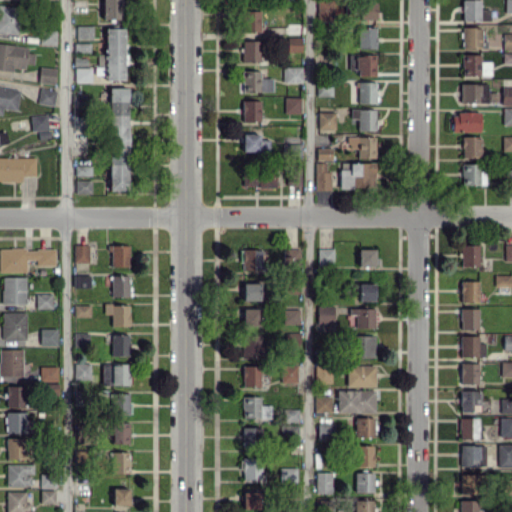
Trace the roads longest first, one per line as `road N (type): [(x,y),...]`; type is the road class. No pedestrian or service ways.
road 1 (tertiary): [(184,0),(186,511)]
road 2 (residential): [(417,0),(416,511)]
road 3 (residential): [(511,214),(0,215)]
road 4 (residential): [(65,0),(66,511)]
